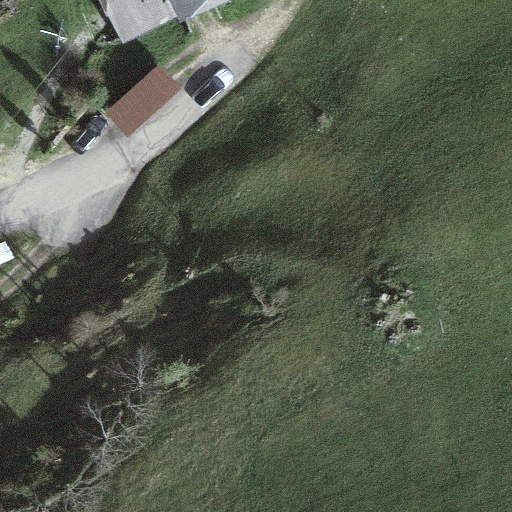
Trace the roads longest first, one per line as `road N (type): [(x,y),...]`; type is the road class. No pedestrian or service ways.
road 1 (track): [(0,209),(121,154),(198,78)]
road 2 (track): [(0,290),(54,233),(67,183)]
